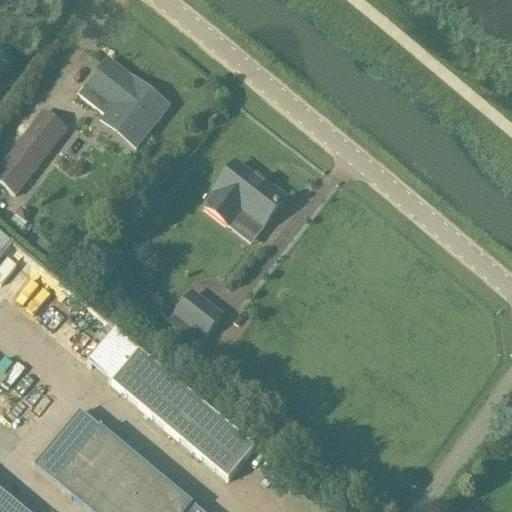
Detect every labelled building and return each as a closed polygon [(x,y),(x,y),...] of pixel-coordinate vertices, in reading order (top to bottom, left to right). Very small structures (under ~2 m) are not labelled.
[(110,64),(86,94),(81,100),(104,118),(109,112),(146,141),(168,113),(146,96),(148,94),(132,81),(131,83),(123,77),(125,75),(110,64)] [(27,136),(17,148),(0,172),(0,177),(22,193),(41,166),(50,154),(67,132),(43,114),(27,136)] [(286,202),(265,186),(263,189),(236,168),(213,197),(214,198),(202,214),(227,233),(239,217),(261,234),(286,202)] [(0,265),(15,248),(0,234),(0,265)] [(201,340),(218,320),(189,296),(173,317),(201,340)] [(140,355),(113,388),(228,485),(256,452),(140,355)] [(82,511),(196,511),(82,415),(34,472),(82,511)]
